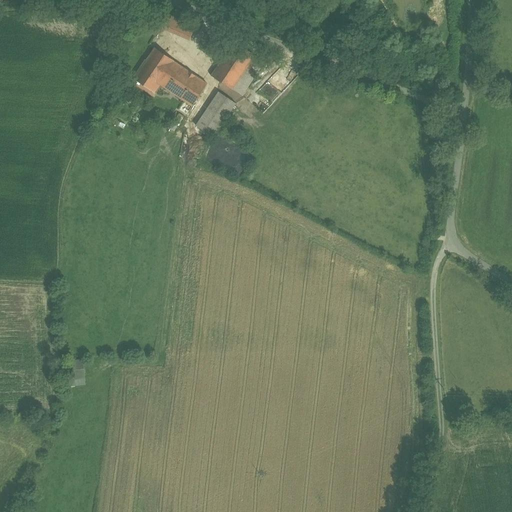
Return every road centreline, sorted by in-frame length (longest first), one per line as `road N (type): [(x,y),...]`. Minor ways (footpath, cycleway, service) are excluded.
road 1 (unclassified): [(465,119),(450,232),(464,254),(511,284)]
road 2 (unclassified): [(163,0),(333,65)]
road 3 (unclassified): [(333,65),(465,119)]
